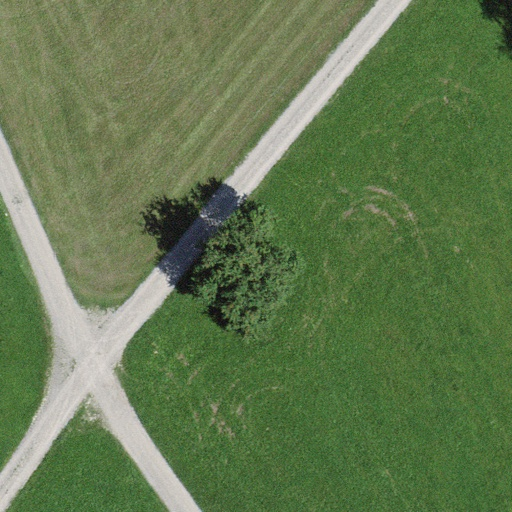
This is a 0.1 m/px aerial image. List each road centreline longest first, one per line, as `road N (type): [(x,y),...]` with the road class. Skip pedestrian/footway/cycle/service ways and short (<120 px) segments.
road 1 (track): [(394,0),(87,370),(0,497)]
road 2 (track): [(191,511),(87,370),(0,173)]
